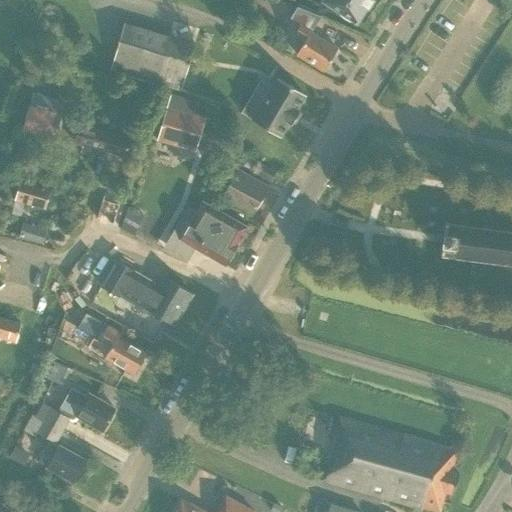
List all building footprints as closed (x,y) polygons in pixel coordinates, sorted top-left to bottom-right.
[(324,0),(323,2),(357,24),(366,9),(367,10),(373,0),(372,0),(324,0)] [(323,71),(337,49),(310,32),(320,17),(295,8),(288,19),(298,25),(291,36),(303,43),(296,54),(323,71)] [(194,45),(125,23),(111,69),(181,91),(194,45)] [(264,100),(252,121),(279,137),(288,122),(291,124),(299,112),(296,110),(305,95),(277,78),(271,88),(260,81),(252,93),(264,100)] [(211,102),(172,91),(168,102),(208,113),(211,102)] [(64,105),(32,95),(21,130),(53,140),(64,105)] [(196,152),(197,149),(203,150),(202,153),(216,157),(226,122),(167,105),(157,141),(196,152)] [(82,145),(80,154),(89,156),(91,148),(124,157),(129,139),(78,125),(73,143),(82,145)] [(0,196),(10,163),(0,160),(0,196)] [(275,171),(256,161),(250,173),(269,183),(275,171)] [(251,215),(268,187),(241,171),(224,200),(251,215)] [(9,177),(3,196),(45,209),(51,189),(20,180),(9,177)] [(96,218),(113,223),(120,200),(103,195),(96,218)] [(180,240),(225,266),(237,245),(236,245),(246,227),(202,202),(180,240)] [(18,236),(41,244),(46,229),(22,222),(18,236)] [(511,233),(445,224),(440,255),(511,265),(511,233)] [(174,325),(192,295),(164,277),(159,286),(117,261),(101,286),(119,297),(126,285),(141,294),(133,308),(144,315),(148,310),(174,325)] [(134,374),(146,353),(119,337),(121,334),(86,313),(78,327),(99,340),(98,340),(110,347),(104,357),(134,374)] [(0,337),(15,342),(20,323),(0,318),(0,337)] [(102,432),(115,408),(87,394),(86,397),(70,388),(60,408),(76,417),(75,417),(102,432)] [(42,403),(34,417),(62,432),(70,419),(42,403)] [(31,415),(24,428),(35,435),(37,432),(56,443),(62,432),(34,417),(31,415)] [(457,450),(339,417),(326,463),(330,464),(326,480),(438,511),(440,511),(446,493),(452,494),(458,473),(451,471),(457,450)] [(36,461),(47,467),(46,468),(74,483),(86,460),(59,445),(58,447),(47,441),(36,461)] [(16,447),(11,459),(25,466),(31,454),(16,447)] [(175,511),(253,511),(226,496),(216,511),(201,511),(182,501),(175,511)] [(15,511),(0,502),(0,511),(15,511)]
